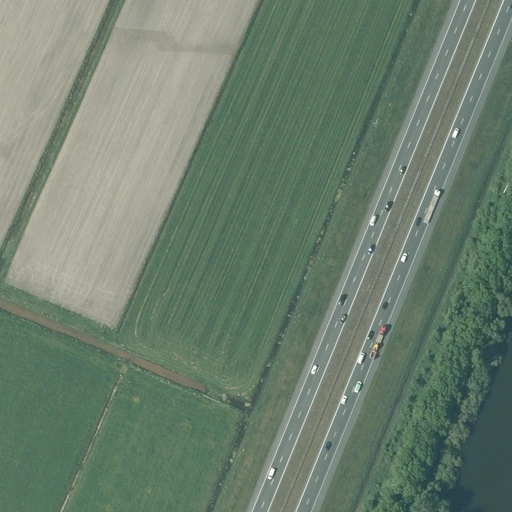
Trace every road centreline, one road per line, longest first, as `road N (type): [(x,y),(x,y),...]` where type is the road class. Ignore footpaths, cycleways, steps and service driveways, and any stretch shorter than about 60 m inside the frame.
road 1 (motorway): [(303,511),(511,0)]
road 2 (motorway): [(468,0),(260,511)]
